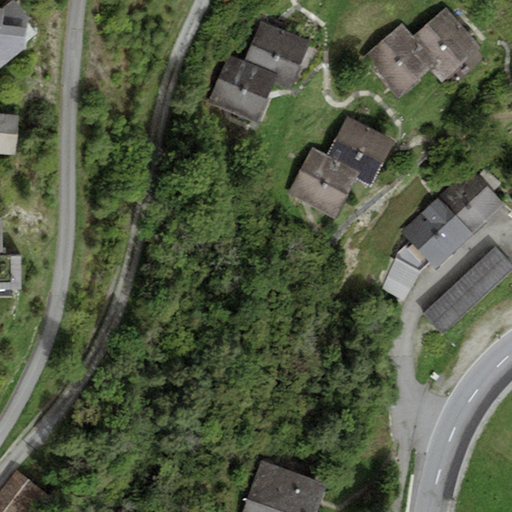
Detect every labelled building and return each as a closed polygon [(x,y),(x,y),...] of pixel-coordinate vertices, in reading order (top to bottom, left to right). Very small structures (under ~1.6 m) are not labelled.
[(2,10),(0,10),(0,67),(0,68),(25,50),(29,17),(14,1),(2,10)] [(480,48),(445,8),(412,36),(437,64),(430,71),(441,83),(480,48)] [(310,43),(260,22),(243,61),(277,75),(274,84),(290,90),(310,43)] [(402,23),(362,58),(398,98),(430,71),(437,64),(412,36),(402,23)] [(243,61),(228,55),(209,104),(258,123),(277,75),(243,61)] [(19,117),(0,115),(0,153),(15,155),(19,117)] [(394,140),(347,117),(326,156),(360,175),(358,179),(370,186),(394,140)] [(289,194),(335,220),(358,179),(360,175),(326,156),(312,147),(289,194)] [(467,168),(438,196),(473,233),(503,205),(467,168)] [(435,270),(473,233),(438,196),(399,233),(435,270)] [(443,334),(511,270),(511,265),(495,247),(423,313),(443,334)] [(0,287),(23,287),(23,256),(11,256),(10,281),(0,280),(0,287)] [(405,301),(420,273),(395,260),(382,289),(405,301)] [(317,511),(327,483),(261,461),(244,511),(317,511)] [(48,481),(22,511),(80,511),(83,509),(48,481)]
